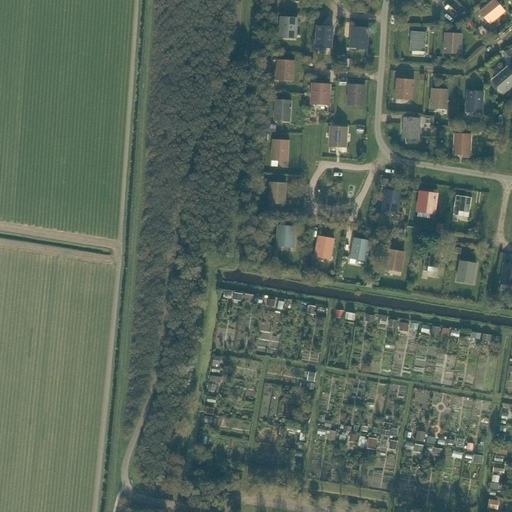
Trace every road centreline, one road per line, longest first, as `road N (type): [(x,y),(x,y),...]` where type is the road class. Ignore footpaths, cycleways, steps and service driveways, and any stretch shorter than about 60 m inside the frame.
road 1 (unclassified): [(172,504),(133,495),(125,468),(164,356),(188,186),(231,68),(243,0)]
road 2 (unknown): [(153,0),(118,499)]
